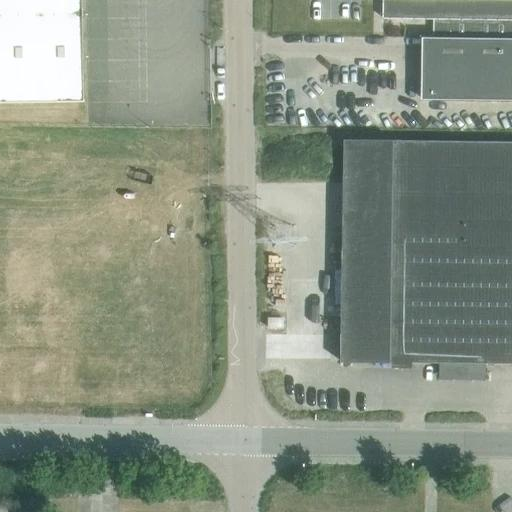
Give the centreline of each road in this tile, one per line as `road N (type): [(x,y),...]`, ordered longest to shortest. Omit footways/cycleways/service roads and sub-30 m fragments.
road 1 (unclassified): [(246,442),(241,0)]
road 2 (unclassified): [(246,442),(511,445)]
road 3 (unclassified): [(0,439),(246,442)]
